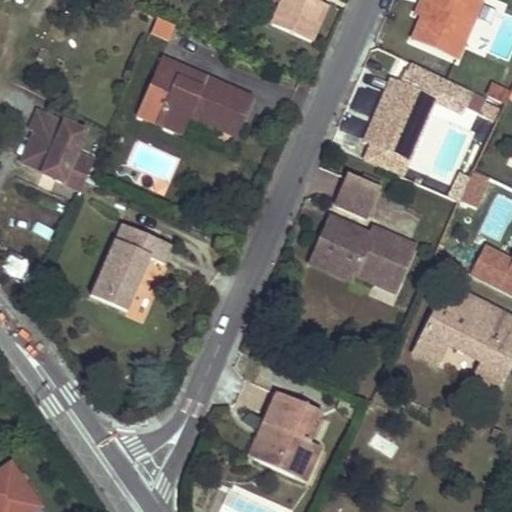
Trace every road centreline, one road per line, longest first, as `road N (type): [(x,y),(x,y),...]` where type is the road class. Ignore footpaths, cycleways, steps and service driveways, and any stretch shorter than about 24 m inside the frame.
road 1 (residential): [(119,484),(150,467),(192,409),(369,0)]
road 2 (tertiary): [(0,319),(119,484)]
